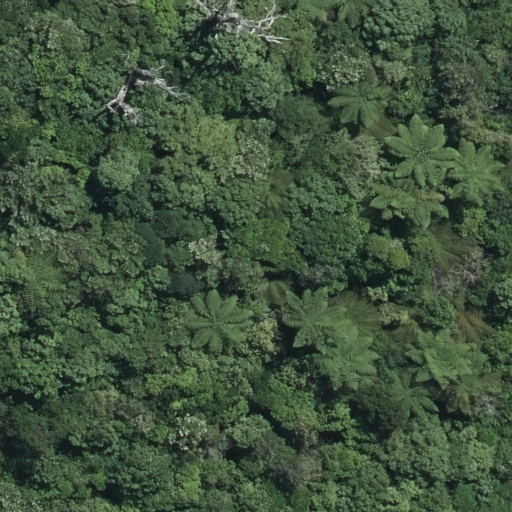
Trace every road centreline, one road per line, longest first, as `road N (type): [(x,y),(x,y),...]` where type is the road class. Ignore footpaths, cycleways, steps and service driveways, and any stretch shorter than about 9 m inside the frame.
road 1 (track): [(0,201),(241,147),(505,0)]
road 2 (track): [(511,327),(492,393),(416,511)]
